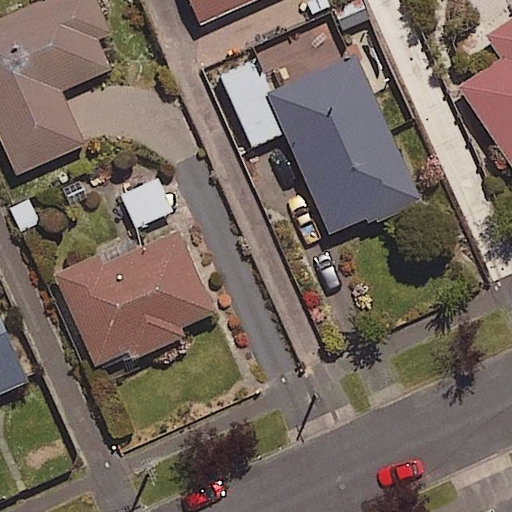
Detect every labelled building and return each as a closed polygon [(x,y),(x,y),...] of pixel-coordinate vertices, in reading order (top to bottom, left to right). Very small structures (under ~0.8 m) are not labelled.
[(95,0),(41,0),(0,18),(0,135),(16,173),(84,143),(61,89),(109,68),(96,37),(109,32),(95,0)] [(188,0),(199,24),(252,0),(188,0)] [(511,14),(484,33),(500,58),(460,85),(511,164),(511,14)] [(354,53),(266,91),(329,234),(417,196),(354,53)] [(173,213),(158,181),(123,198),(138,230),(173,213)] [(98,252),(54,272),(94,363),(128,348),(132,357),(184,334),(179,325),(212,310),(177,230),(102,262),(98,252)] [(0,390),(26,379),(0,320),(0,390)]
